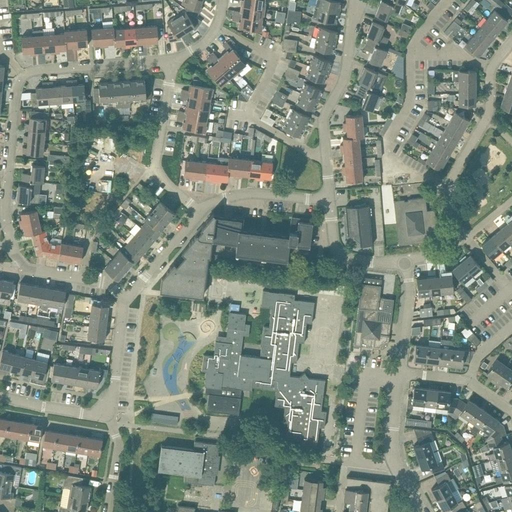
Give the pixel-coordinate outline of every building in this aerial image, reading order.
[(185,9),(188,11),(196,17),(201,11),(199,10),(202,0),(182,0),(181,4),(186,6),(185,9)] [(242,0),(243,0),(243,6),(265,9),(265,2),(264,2),(264,0),(242,0)] [(289,0),(287,16),(300,18),(301,11),(293,10),(294,2),(289,0)] [(315,0),(314,7),(320,8),(338,13),(341,2),(332,0),(315,0)] [(384,1),(381,0),(375,15),(386,20),(390,11),(398,15),(402,4),(394,0),(392,5),(384,1)] [(486,0),(494,6),(499,9),(504,4),(499,0),(486,0)] [(426,6),(431,10),(435,5),(430,1),(426,6)] [(234,10),(233,16),(261,20),(262,15),(264,15),(265,9),(243,6),(242,12),(234,10)] [(314,7),(312,17),(317,19),(326,21),(335,23),(338,13),(320,8),(314,7)] [(494,10),(487,19),(500,29),(507,21),(494,10)] [(185,11),(176,17),(186,32),(195,27),(197,28),(202,22),(196,17),(188,11),(186,12),(185,11)] [(261,20),(233,16),(232,21),(240,22),(240,28),(261,31),(262,24),(261,24),(261,20)] [(287,16),(286,22),(299,24),(300,18),(287,16)] [(186,32),(176,17),(167,22),(169,26),(167,28),(169,42),(177,40),(177,38),(186,32)] [(487,19),(480,28),(493,38),(500,29),(487,19)] [(459,25),(454,21),(444,33),(451,39),(461,27),(459,25)] [(372,22),(366,37),(377,42),(375,46),(384,49),(388,38),(380,35),(384,26),(372,22)] [(157,26),(146,27),(147,46),(151,46),(151,43),(158,42),(157,26)] [(114,46),(115,46),(113,27),(102,28),(104,47),(108,47),(108,44),(114,43),(114,46)] [(113,27),(115,46),(121,45),(121,48),(126,48),(124,29),(114,29),(114,27),(113,27)] [(146,27),(135,28),(136,44),(143,43),(143,46),(147,46),(146,27)] [(319,27),(316,38),(335,42),(337,32),(319,27)] [(100,48),(104,47),(102,28),(91,29),(93,45),(99,44),(100,48)] [(135,28),(124,29),(126,48),(130,47),(130,44),(136,44),(135,28)] [(480,28),(472,37),(485,47),(493,38),(480,28)] [(86,29),(75,30),(77,49),(81,49),(81,46),(88,45),(86,29)] [(32,36),(34,55),(38,55),(38,52),(44,51),(43,35),(43,30),(32,31),(32,36)] [(65,31),(64,31),(64,34),(66,50),(67,49),(66,47),(72,47),(73,50),(77,49),(75,30),(65,31)] [(54,34),(43,35),(44,51),(51,51),(51,54),(55,54),(54,34)] [(64,34),(54,34),(55,54),(60,53),(59,50),(66,50),(64,34)] [(34,55),(32,36),(21,37),(22,53),(30,53),(30,56),(34,55)] [(335,42),(316,38),(311,37),(309,47),(332,53),(335,42)] [(377,42),(366,37),(369,38),(364,49),(372,52),(369,61),(380,65),(386,50),(384,49),(375,46),(377,42)] [(485,47),(472,37),(465,46),(478,56),(485,47)] [(284,39),(283,45),(296,47),(297,40),(284,39)] [(228,52),(224,56),(238,72),(243,68),(242,67),(245,64),(227,42),(223,46),(228,52)] [(283,45),(282,51),(295,53),(296,47),(283,45)] [(214,53),(210,57),(229,79),(232,75),(233,76),(238,72),(224,56),(219,60),(214,53)] [(398,55),(394,64),(403,68),(403,62),(403,57),(398,55)] [(313,56),(310,66),(327,73),(331,62),(313,56)] [(229,79),(210,57),(206,60),(211,66),(207,70),(213,78),(221,87),(227,82),(226,81),(229,79)] [(288,66),(285,72),(297,77),(300,71),(288,66)] [(327,73),(310,66),(306,76),(324,83),(327,73)] [(365,67),(359,82),(370,87),(368,91),(376,94),(384,75),(365,67)] [(459,71),(452,70),(452,82),(458,82),(475,82),(475,71),(462,71),(461,71),(459,71)] [(297,77),(285,72),(283,78),(295,83),(297,77)] [(61,102),(73,101),(71,80),(66,81),(66,86),(60,86),(61,102)] [(71,80),(73,101),(85,100),(84,84),(77,85),(77,80),(71,80)] [(144,80),(121,81),(123,107),(131,107),(130,100),(146,99),(151,98),(150,84),(145,84),(144,80)] [(182,90),(181,95),(210,100),(211,94),(212,95),(213,88),(201,86),(201,83),(200,81),(194,80),(193,84),(192,84),(191,86),(190,91),(188,91),(182,90)] [(123,107),(121,81),(98,83),(98,88),(93,88),(95,103),(100,102),(116,101),(116,108),(123,107)] [(36,93),(30,93),(31,106),(37,106),(37,104),(38,104),(38,107),(40,108),(48,108),(49,106),(49,103),(47,82),(42,83),(42,87),(36,88),(36,93)] [(49,103),(61,102),(60,86),(53,87),(53,82),(47,82),(49,103)] [(370,87),(359,82),(361,83),(357,94),(365,98),(361,106),(372,111),(379,96),(376,94),(368,91),(370,87)] [(458,82),(458,94),(475,94),(475,82),(458,82)] [(305,83),(300,93),(318,100),(322,90),(305,83)] [(248,84),(240,92),(241,93),(241,94),(248,101),(249,99),(250,97),(253,90),(248,84)] [(511,87),(507,85),(503,96),(511,99),(511,87)] [(276,90),(273,95),(285,102),(288,96),(276,90)] [(318,100),(300,93),(296,103),(313,110),(318,100)] [(239,96),(238,100),(247,101),(247,102),(248,101),(241,94),(239,96)] [(458,100),(455,100),(455,105),(458,105),(458,106),(475,106),(475,94),(458,94),(458,100)] [(189,101),(187,107),(210,111),(211,104),(210,104),(210,100),(181,95),(180,99),(189,101)] [(285,102),(273,95),(270,101),(282,107),(285,102)] [(511,99),(503,96),(500,107),(511,111),(511,99)] [(178,111),(177,116),(206,121),(207,116),(208,116),(210,111),(187,107),(186,112),(178,111)] [(260,120),(272,126),(275,120),(269,117),(272,111),(266,108),(260,120)] [(292,109),(287,119),(304,127),(309,117),(292,109)] [(24,124),(24,129),(29,130),(29,129),(45,131),(46,119),(48,119),(48,113),(30,111),(29,124),(24,124)] [(455,111),(449,121),(463,130),(469,120),(455,111)] [(424,113),(421,118),(425,121),(428,122),(431,117),(424,113)] [(343,123),(343,127),(362,126),(361,115),(345,116),(346,123),(343,123)] [(206,121),(177,116),(177,121),(185,122),(184,128),(195,130),(194,133),(203,134),(204,132),(206,132),(207,125),(206,125),(206,121)] [(304,127),(287,119),(283,128),(300,137),(304,127)] [(387,119),(383,126),(387,129),(391,121),(387,119)] [(449,121),(443,131),(457,140),(463,130),(449,121)] [(347,131),(347,137),(363,136),(362,126),(343,127),(344,131),(347,131)] [(383,126),(379,134),(383,136),(387,129),(383,126)] [(23,136),(23,141),(28,142),(28,141),(44,143),(45,131),(29,129),(29,130),(24,129),(29,130),(28,136),(23,136)] [(256,134),(264,139),(266,135),(258,130),(256,134)] [(443,131),(437,141),(452,150),(457,140),(443,131)] [(212,136),(211,141),(213,141),(212,144),(219,146),(219,142),(220,138),(212,136)] [(340,145),(340,149),(359,147),(358,137),(363,137),(363,136),(347,137),(342,138),(343,145),(340,145)] [(28,142),(23,141),(27,142),(27,148),(22,147),(22,153),(42,155),(44,143),(28,141),(28,142)] [(437,141),(431,151),(446,160),(452,150),(437,141)] [(344,153),(344,160),(360,158),(359,147),(340,149),(341,153),(344,153)] [(446,160),(431,151),(425,161),(430,164),(440,170),(446,160)] [(47,160),(57,161),(69,162),(69,156),(48,154),(47,160)] [(207,162),(205,178),(212,179),(211,182),(216,183),(218,158),(207,157),(207,162)] [(218,158),(216,183),(220,183),(220,180),(227,181),(228,174),(229,158),(228,158),(218,157),(218,158)] [(240,159),(229,158),(228,174),(234,174),(233,177),(238,178),(240,159)] [(342,167),(342,171),(361,169),(360,158),(344,160),(345,166),(342,167)] [(420,158),(418,162),(427,167),(428,168),(430,164),(425,161),(420,158)] [(251,160),(240,159),(238,178),(242,178),(242,175),(249,176),(251,160)] [(190,180),(194,180),(196,161),(185,160),(183,176),(190,177),(190,180)] [(262,161),(251,160),(249,176),(255,177),(255,180),(259,180),(262,161)] [(198,178),(205,178),(207,162),(196,161),(194,180),(198,181),(198,178)] [(272,162),(262,161),(259,180),(263,181),(264,177),(271,178),(272,162)] [(22,173),(21,185),(30,186),(31,181),(40,182),(42,182),(44,166),(32,165),(31,174),(22,173)] [(361,169),(342,171),(342,175),(346,175),(346,182),(362,180),(361,169)] [(19,184),(17,201),(27,202),(29,202),(38,203),(39,194),(40,182),(31,181),(30,186),(21,185),(19,184)] [(393,201),(399,245),(430,241),(429,232),(439,231),(438,219),(435,219),(434,210),(427,210),(425,197),(393,201)] [(124,201),(118,208),(121,211),(127,204),(124,201)] [(145,219),(147,221),(159,231),(160,230),(175,213),(171,210),(160,201),(145,219)] [(359,240),(360,246),(372,245),(369,205),(345,207),(347,235),(353,235),(354,239),(356,240),(359,240)] [(19,220),(20,225),(39,220),(36,209),(21,213),(22,220),(19,220)] [(212,238),(214,218),(210,218),(213,214),(201,227),(203,229),(198,235),(197,234),(182,252),(186,255),(176,266),(174,264),(162,278),(160,291),(202,296),(207,256),(209,256),(212,238)] [(214,217),(214,218),(212,238),(217,239),(217,240),(225,242),(225,240),(229,240),(229,242),(236,243),(235,251),(241,252),(240,253),(249,254),(249,253),(253,253),(253,255),(261,256),(261,254),(266,255),(266,256),(286,259),(288,242),(295,243),(295,244),(309,246),(312,222),(297,221),(297,224),(291,223),(292,220),(291,220),(289,236),(239,230),(240,220),(214,217)] [(25,235),(32,234),(45,231),(44,224),(40,225),(39,220),(20,225),(21,229),(24,228),(25,235)] [(147,221),(141,228),(154,240),(161,231),(160,230),(159,231),(147,221)] [(511,227),(508,223),(499,230),(510,243),(511,241),(511,227)] [(141,228),(134,236),(148,247),(154,240),(141,228)] [(499,230),(491,238),(501,250),(510,243),(499,230)] [(32,234),(37,254),(48,243),(45,231),(32,234)] [(134,236),(128,243),(141,255),(148,247),(134,236)] [(501,250),(491,238),(481,245),(492,258),(501,250)] [(37,254),(58,258),(60,245),(48,243),(37,254)] [(64,263),(68,264),(72,245),(61,243),(60,245),(58,258),(65,260),(64,263)] [(128,243),(121,251),(134,262),(133,262),(134,263),(141,255),(128,243)] [(72,245),(68,264),(73,264),(73,261),(80,262),(83,247),(72,245)] [(134,262),(121,251),(120,250),(104,269),(118,280),(133,262),(134,262)] [(465,256),(460,260),(461,262),(472,275),(481,268),(470,255),(466,258),(465,256)] [(472,275),(461,262),(452,270),(462,283),(472,275)] [(451,275),(439,276),(441,293),(453,292),(451,275)] [(439,276),(428,278),(430,294),(441,293),(439,276)] [(479,279),(477,281),(481,285),(480,286),(483,289),(493,281),(490,277),(482,284),(479,279)] [(430,294),(428,278),(416,279),(418,296),(430,294)] [(2,280),(0,288),(0,296),(10,298),(13,282),(2,280)] [(17,299),(28,301),(31,285),(20,283),(17,299)] [(355,331),(353,346),(380,349),(380,346),(385,342),(388,343),(393,299),(379,297),(381,286),(361,283),(355,331)] [(28,301),(40,303),(43,287),(31,285),(28,301)] [(40,303),(51,305),(54,289),(43,287),(40,303)] [(54,289),(51,305),(63,307),(64,301),(66,291),(54,289)] [(294,294),(263,290),(261,308),(272,309),(270,329),(264,329),(261,356),(256,356),(252,388),(276,391),(275,405),(285,407),(283,422),(289,423),(288,434),(301,436),(300,444),(316,446),(318,427),(324,427),(326,411),(321,411),(324,381),(309,379),(304,374),(299,377),(289,376),(291,362),(296,362),(298,342),(304,343),(306,322),(311,322),(314,302),(294,299),(294,294)] [(68,294),(65,311),(71,312),(75,295),(68,294)] [(92,304),(90,315),(107,317),(108,305),(97,304),(97,299),(89,297),(89,303),(92,304)] [(195,310),(205,311),(206,304),(195,302),(195,310)] [(419,309),(420,317),(432,316),(431,308),(430,308),(430,304),(425,304),(425,309),(419,309)] [(245,314),(229,312),(227,337),(216,335),(213,357),(203,355),(201,371),(207,372),(204,387),(210,387),(207,410),(239,414),(241,398),(240,398),(241,389),(251,390),(252,388),(256,356),(240,354),(243,335),(248,336),(249,325),(244,324),(245,314)] [(47,325),(48,321),(49,317),(37,315),(37,319),(36,323),(47,325)] [(90,315),(89,327),(105,329),(107,317),(90,315)] [(105,329),(89,327),(87,338),(104,340),(105,329)] [(44,328),(42,336),(56,340),(58,331),(44,328)] [(481,342),(473,333),(468,337),(476,346),(481,342)] [(438,364),(449,365),(451,349),(452,349),(453,340),(441,339),(440,347),(438,364)] [(413,361),(425,362),(427,346),(415,344),(413,361)] [(425,362),(438,364),(440,347),(427,346),(425,362)] [(451,349),(449,365),(462,367),(463,361),(468,362),(470,351),(452,349),(451,349)] [(0,359),(0,367),(10,370),(14,353),(2,350),(0,359)] [(10,370),(21,373),(25,356),(14,353),(10,370)] [(21,373),(32,376),(36,359),(25,356),(21,373)] [(36,359),(32,376),(43,378),(47,362),(36,359)] [(490,380),(494,383),(506,366),(496,359),(487,374),(492,378),(490,380)] [(51,380),(63,382),(65,365),(54,363),(51,380)] [(63,382),(74,384),(77,367),(65,365),(63,382)] [(511,370),(506,366),(494,383),(498,386),(500,383),(506,387),(511,378),(511,370)] [(74,384),(85,385),(88,369),(77,367),(74,384)] [(88,369),(85,385),(97,387),(100,371),(88,369)] [(413,404),(424,405),(426,389),(413,387),(412,397),(408,396),(407,408),(412,409),(413,404)] [(424,405),(436,407),(438,390),(426,389),(424,405)] [(452,416),(452,417),(458,399),(449,398),(450,392),(438,390),(436,407),(448,408),(447,412),(448,412),(447,413),(452,417),(452,416)] [(460,414),(470,421),(479,407),(469,400),(466,404),(458,399),(452,417),(456,419),(458,416),(460,414)] [(479,427),(480,428),(489,414),(479,407),(470,421),(474,424),(470,430),(475,433),(479,427)] [(488,441),(501,438),(501,436),(506,435),(504,427),(500,428),(496,425),(499,421),(489,414),(480,428),(490,435),(486,440),(488,441)] [(414,426),(426,427),(427,421),(414,419),(414,426)] [(5,435),(17,437),(19,422),(8,420),(5,435)] [(17,437),(28,439),(31,424),(19,422),(17,437)] [(31,424),(28,439),(40,441),(42,426),(31,424)] [(413,446),(417,458),(433,453),(429,441),(434,440),(431,431),(413,428),(419,444),(413,446)] [(43,445),(54,447),(57,432),(45,430),(43,445)] [(54,447),(65,449),(68,434),(57,432),(54,447)] [(65,449),(77,451),(79,436),(68,434),(65,449)] [(460,435),(457,438),(462,443),(466,439),(460,435)] [(77,451),(88,453),(91,438),(79,436),(77,451)] [(91,438),(88,453),(100,455),(102,440),(91,438)] [(488,454),(490,460),(511,454),(508,442),(503,443),(501,438),(488,441),(490,448),(493,447),(494,452),(488,454)] [(185,474),(184,482),(214,485),(219,444),(194,441),(193,449),(161,445),(158,470),(185,474)] [(433,453),(417,458),(421,470),(430,467),(432,473),(444,468),(442,462),(437,464),(433,453)] [(500,469),(500,470),(511,466),(511,453),(511,454),(490,460),(493,471),(500,469)] [(480,463),(472,466),(474,471),(476,477),(480,476),(478,470),(478,468),(481,467),(480,463)] [(0,471),(0,483),(11,486),(11,484),(18,486),(20,475),(21,467),(13,466),(5,465),(3,464),(3,465),(7,466),(6,473),(0,471)] [(511,466),(500,470),(501,475),(495,477),(497,484),(511,479),(511,466)] [(431,489),(437,501),(452,492),(446,482),(451,479),(447,472),(446,473),(445,471),(434,476),(439,485),(431,489)] [(70,489),(69,496),(88,499),(91,487),(79,485),(80,477),(64,475),(62,488),(70,489)] [(284,481),(283,487),(297,489),(297,483),(298,478),(290,477),(284,476),(284,481)] [(393,511),(387,511),(390,483),(347,477),(341,511),(393,511)] [(304,479),(303,490),(323,492),(324,488),(321,488),(322,481),(304,479)] [(0,483),(0,495),(2,496),(1,504),(15,506),(15,505),(16,502),(16,499),(16,498),(13,498),(14,493),(10,492),(11,486),(0,483)] [(303,490),(301,501),(319,503),(320,496),(323,497),(323,492),(303,490)] [(452,492),(437,501),(443,511),(450,507),(452,511),(455,511),(462,509),(465,507),(462,501),(458,503),(452,492)] [(57,511),(74,511),(75,509),(86,511),(88,499),(69,496),(67,507),(59,506),(57,511)] [(301,501),(300,511),(306,511),(320,511),(321,509),(319,509),(319,503),(301,501)] [(477,511),(483,511),(485,511),(480,501),(475,504),(474,504),(473,504),(477,511)]
